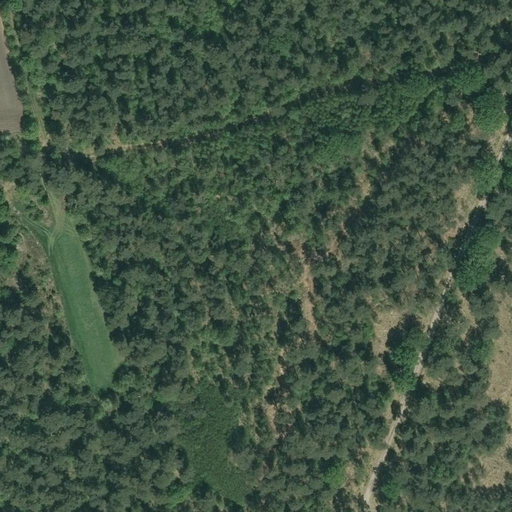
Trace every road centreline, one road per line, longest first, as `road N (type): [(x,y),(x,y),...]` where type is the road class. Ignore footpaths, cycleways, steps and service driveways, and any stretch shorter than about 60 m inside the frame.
road 1 (track): [(511,45),(187,140),(90,155),(45,138),(11,0)]
road 2 (track): [(511,132),(362,511)]
